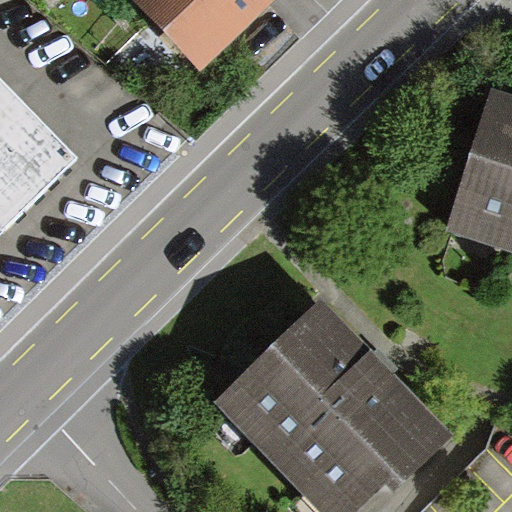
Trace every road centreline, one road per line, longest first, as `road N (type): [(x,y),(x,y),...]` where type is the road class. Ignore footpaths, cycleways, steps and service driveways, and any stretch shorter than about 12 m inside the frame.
road 1 (primary): [(25,390),(429,0)]
road 2 (residential): [(139,511),(25,390)]
